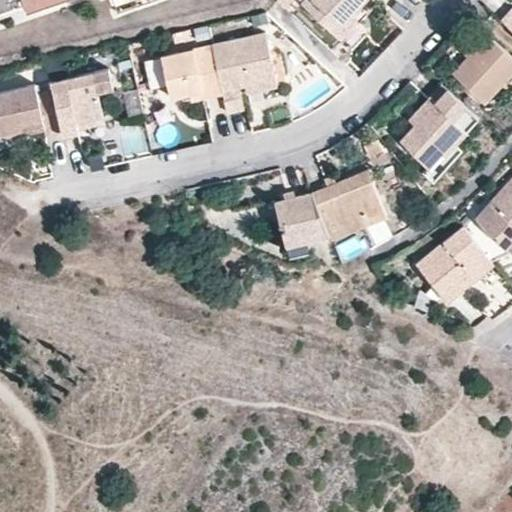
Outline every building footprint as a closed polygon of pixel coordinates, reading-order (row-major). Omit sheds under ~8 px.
[(0,0),(0,11),(15,6),(14,3),(22,0),(24,3),(26,11),(57,0),(0,0)] [(154,0),(113,0),(118,13),(154,0)] [(367,0),(303,0),(302,2),(336,33),(353,16),(367,0)] [(511,29),(511,7),(501,20),(511,29)] [(340,37),(357,20),(353,16),(336,33),(340,37)] [(273,69),(263,25),(209,37),(220,84),(224,104),(242,101),(238,85),(236,77),(273,69)] [(484,100),(511,70),(511,55),(487,33),(452,71),(484,100)] [(168,87),(187,83),(200,80),(201,88),(220,84),(209,37),(159,48),(168,87)] [(164,80),(158,52),(143,56),(149,83),(164,80)] [(102,109),(96,84),(112,80),(108,61),(50,74),(52,82),(55,96),(61,122),(62,127),(78,124),(77,119),(76,114),(102,109)] [(238,85),(275,77),(273,69),(236,77),(238,85)] [(0,84),(0,126),(22,122),(21,118),(42,113),(44,122),(45,126),(61,122),(55,96),(52,82),(36,86),(34,77),(0,84)] [(201,88),(200,80),(187,83),(189,91),(201,88)] [(122,86),(126,110),(141,107),(136,83),(122,86)] [(445,153),(479,117),(441,83),(415,111),(421,115),(414,123),(400,138),(428,164),(429,165),(442,151),(445,153)] [(103,114),(102,109),(76,114),(77,119),(103,114)] [(414,123),(421,115),(415,111),(409,118),(414,123)] [(42,113),(21,118),(22,122),(0,126),(0,132),(44,122),(42,113)] [(462,149),(455,142),(445,153),(442,151),(429,165),(428,164),(423,169),(433,179),(462,149)] [(388,183),(403,178),(396,158),(381,163),(388,183)] [(387,214),(369,166),(312,188),(331,236),(387,214)] [(511,176),(476,216),(484,226),(504,245),(511,237),(511,176)] [(329,233),(312,188),(274,198),(285,243),(329,233)] [(494,261),(463,224),(416,263),(447,300),(494,261)]
